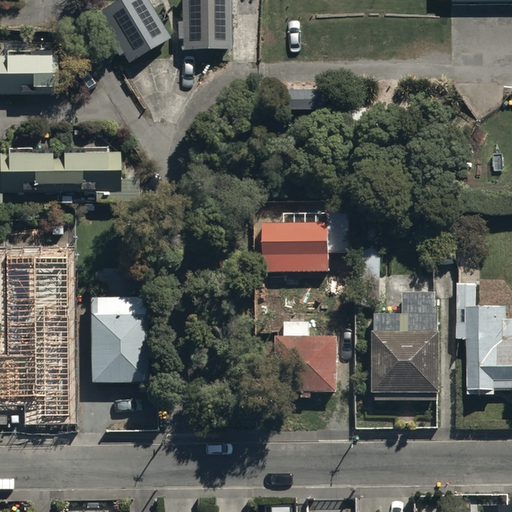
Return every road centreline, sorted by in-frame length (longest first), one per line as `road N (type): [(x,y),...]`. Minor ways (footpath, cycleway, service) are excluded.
road 1 (residential): [(73,20),(141,130),(173,165),(182,464)]
road 2 (residential): [(511,461),(182,464)]
road 3 (residential): [(182,464),(0,465)]
